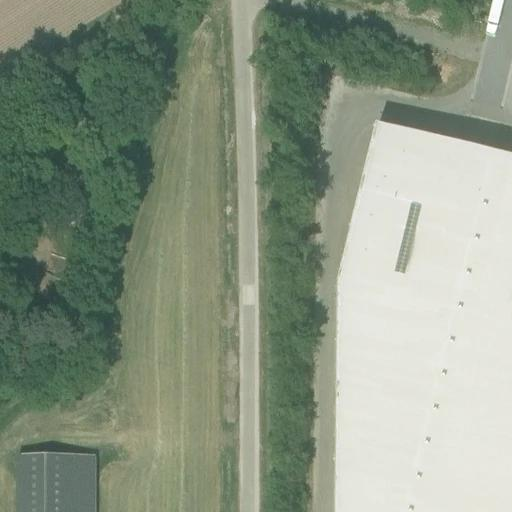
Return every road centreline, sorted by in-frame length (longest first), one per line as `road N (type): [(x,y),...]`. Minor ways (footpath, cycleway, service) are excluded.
road 1 (unclassified): [(242,0),(246,511)]
road 2 (unclassified): [(242,0),(495,63)]
